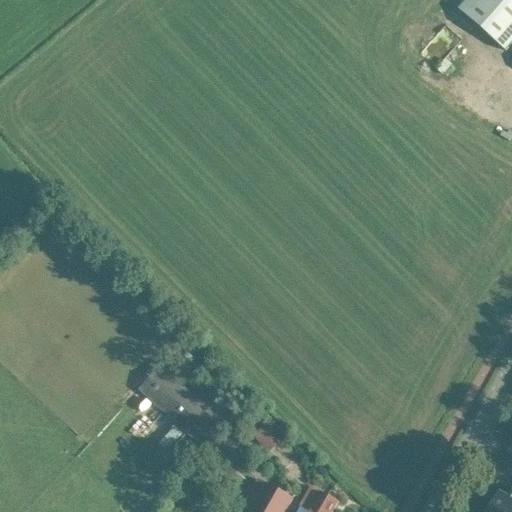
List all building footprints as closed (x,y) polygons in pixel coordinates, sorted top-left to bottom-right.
[(511,43),(511,0),(468,0),(459,10),(505,51),(511,43)] [(207,452),(229,428),(161,366),(139,390),(207,452)] [(285,511),(293,499),(266,484),(260,480),(241,511),(285,511)] [(332,511),(338,502),(323,494),(312,511),(332,511)] [(511,511),(511,501),(500,495),(490,511),(511,511)]
